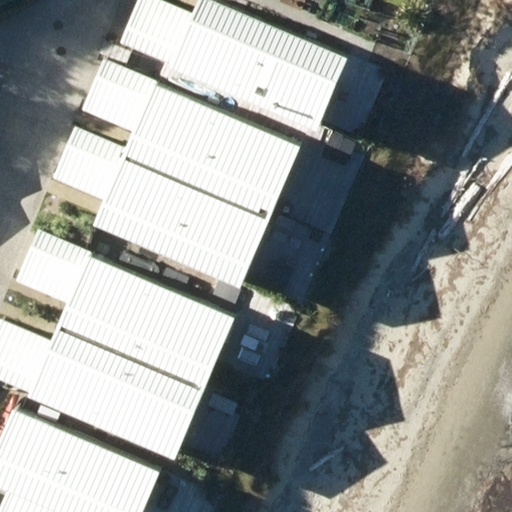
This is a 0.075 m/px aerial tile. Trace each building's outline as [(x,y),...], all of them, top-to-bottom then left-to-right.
[(220,0),(152,0),(132,57),(321,127),(351,48),(220,0)] [(130,61),(100,140),(290,210),(320,132),(130,61)] [(97,145),(68,224),(257,295),(287,216),(97,145)] [(76,234),(47,312),(237,383),(266,304),(76,234)] [(44,315),(15,394),(205,464),(234,386),(44,315)] [(18,400),(0,448),(0,483),(77,511),(192,511),(208,471),(18,400)]
